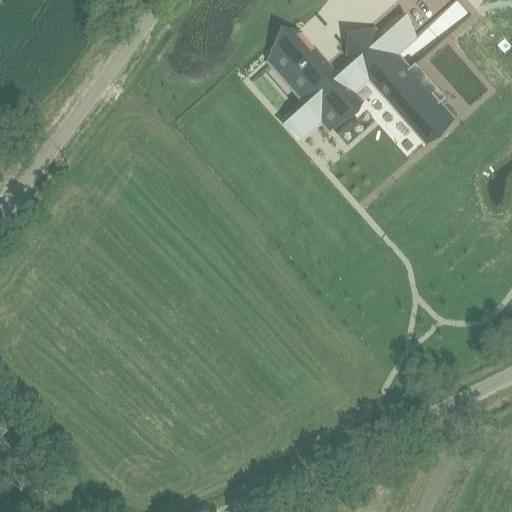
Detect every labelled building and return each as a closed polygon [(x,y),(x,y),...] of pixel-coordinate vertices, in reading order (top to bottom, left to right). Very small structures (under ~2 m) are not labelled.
[(354,100),(349,94),(368,78),(427,145),(449,125),(436,111),(446,102),(415,66),(405,75),(371,36),(348,56),(352,60),(333,77),(318,59),(310,66),(291,44),(272,61),(332,129),(351,112),(347,107),(354,100)] [(209,123),(212,116),(194,108),(181,136),(196,143),(201,132),(221,142),(226,131),(209,123)] [(241,121),(227,135),(238,147),(252,132),(241,121)] [(148,164),(176,183),(186,169),(158,150),(148,164)] [(208,174),(215,166),(197,150),(189,158),(208,174)] [(238,207),(247,199),(221,172),(212,181),(238,207)] [(162,177),(155,184),(169,198),(176,191),(162,177)] [(189,228),(200,239),(229,212),(218,200),(189,228)]
